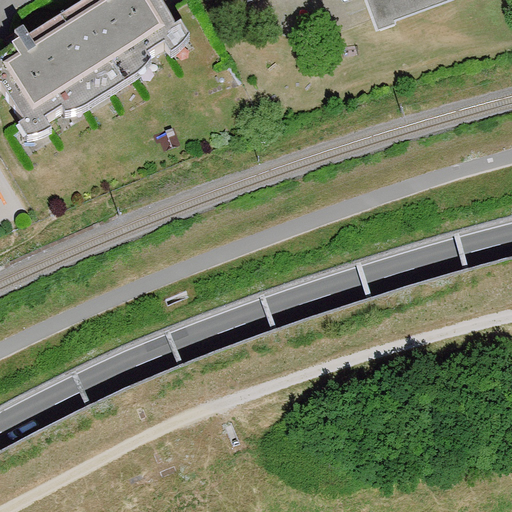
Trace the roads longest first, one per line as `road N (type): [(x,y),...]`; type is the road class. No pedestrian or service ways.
road 1 (motorway): [(0,503),(286,375),(511,306)]
road 2 (motorway): [(511,241),(233,327),(0,432)]
